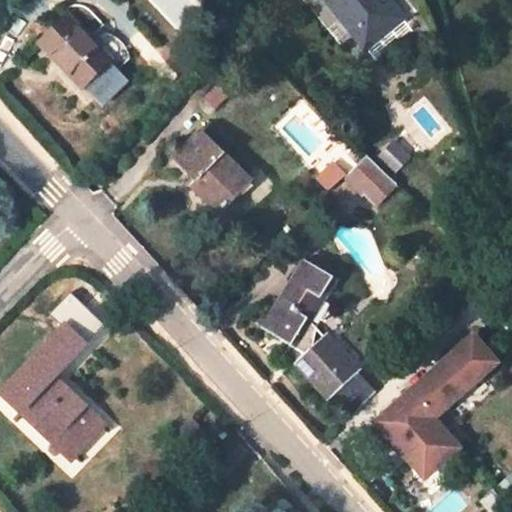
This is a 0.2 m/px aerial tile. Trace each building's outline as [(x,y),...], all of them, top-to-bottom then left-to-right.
[(403,20),(387,0),(326,0),(365,49),(403,20)] [(83,89),(111,61),(82,32),(97,18),(83,4),(40,45),(83,89)] [(433,44),(424,24),(402,34),(410,54),(433,44)] [(236,92),(224,81),(205,100),(217,111),(236,92)] [(175,160),(210,195),(205,201),(219,215),(240,195),(234,189),(246,177),(203,132),(175,160)] [(394,139),(379,153),(395,171),(410,157),(394,139)] [(364,156),(357,148),(348,157),(355,164),(364,156)] [(347,176),(376,206),(397,185),(368,155),(347,176)] [(335,164),(316,175),(325,189),(344,177),(335,164)] [(246,177),(234,189),(240,195),(253,183),(246,177)] [(296,362),(330,400),(337,394),(349,407),(371,386),(359,373),(361,371),(327,335),(316,345),(313,344),(320,332),(312,323),(337,282),(326,275),(322,272),(306,261),(264,330),(292,346),(306,354),(299,360),(296,362)] [(326,275),(337,282),(341,277),(325,267),(322,272),(326,275)] [(101,330),(81,310),(64,328),(84,348),(101,330)] [(84,348),(64,328),(2,394),(75,463),(109,426),(57,377),(84,348)] [(426,478),(459,449),(433,420),(497,364),(474,337),(383,417),(388,424),(382,429),(426,478)] [(306,354),(292,346),(289,353),(299,360),(306,354)] [(354,414),(376,392),(371,386),(349,407),(354,414)] [(382,429),(388,424),(383,417),(376,423),(382,429)]
